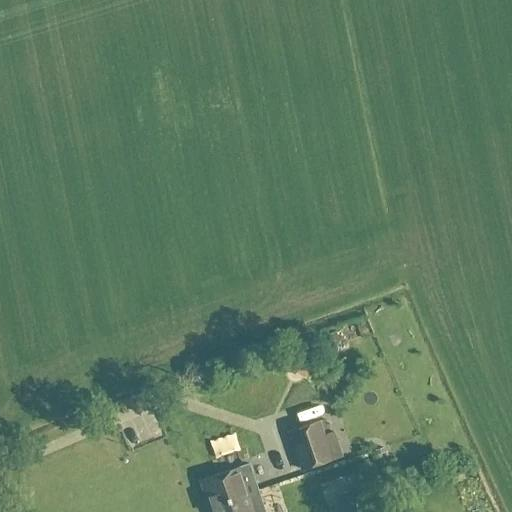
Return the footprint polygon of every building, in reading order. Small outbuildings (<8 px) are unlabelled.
[(296,344),(284,370),(305,380),(317,354),(296,344)] [(125,442),(146,432),(137,412),(116,422),(125,442)] [(331,461),(319,423),(288,433),(301,471),(331,461)] [(342,489),(338,466),(315,470),(319,493),(342,489)] [(209,508),(248,495),(239,469),(200,482),(209,508)] [(293,474),(262,481),(265,496),(296,489),(293,474)] [(253,511),(248,495),(209,508),(210,511),(253,511)]
